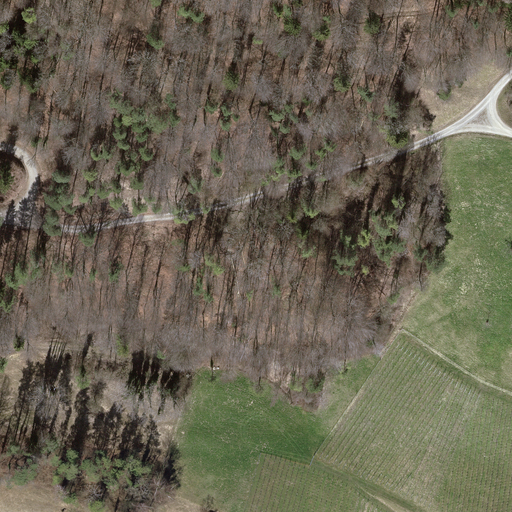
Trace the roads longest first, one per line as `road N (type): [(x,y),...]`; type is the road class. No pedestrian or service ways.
road 1 (track): [(17,221),(59,228),(229,204),(457,130),(511,78)]
road 2 (track): [(0,351),(101,350),(198,370),(311,459),(420,511)]
road 3 (track): [(453,0),(397,19),(138,44),(71,0)]
